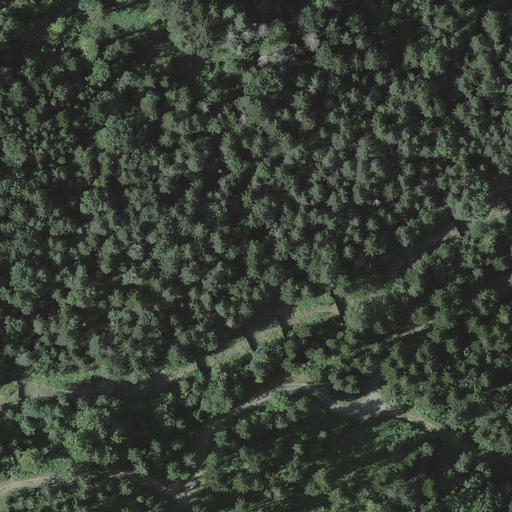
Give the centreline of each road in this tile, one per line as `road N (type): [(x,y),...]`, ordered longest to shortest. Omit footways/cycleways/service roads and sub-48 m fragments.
road 1 (track): [(511,277),(401,331),(370,399),(350,409),(329,406),(306,385),(281,384),(206,422),(188,491),(174,495),(135,476),(78,474),(0,486)]
road 2 (track): [(370,399),(511,458)]
